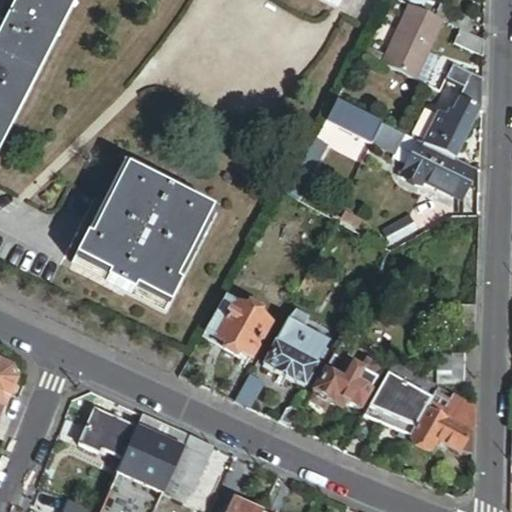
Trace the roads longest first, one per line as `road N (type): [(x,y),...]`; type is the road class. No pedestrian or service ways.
road 1 (residential): [(505,0),(489,511)]
road 2 (residential): [(68,354),(424,511)]
road 3 (residential): [(68,354),(2,511)]
